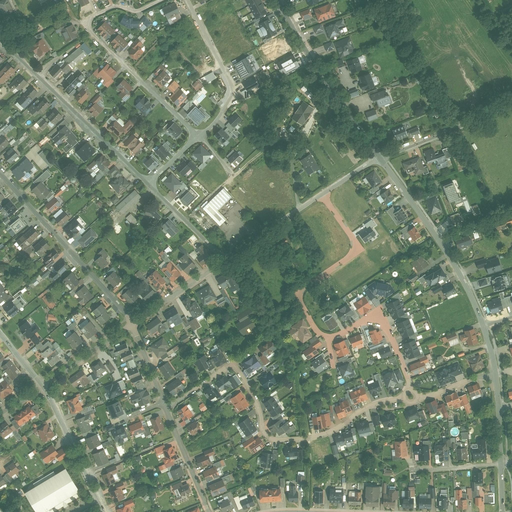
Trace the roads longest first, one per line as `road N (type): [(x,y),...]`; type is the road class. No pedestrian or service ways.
road 1 (residential): [(161,0),(136,11),(109,8),(84,23),(197,136)]
road 2 (residential): [(233,363),(261,427),(278,441),(326,433),(371,404),(409,398)]
road 3 (residential): [(148,184),(0,39)]
road 4 (residential): [(0,173),(131,323)]
road 5 (residential): [(483,325),(439,240),(380,158)]
road 6 (residential): [(328,338),(298,296),(348,257),(353,240),(322,194)]
road 7 (residential): [(380,158),(278,0)]
road 8 (unknown): [(183,220),(231,172),(292,137),(319,102)]
road 9 (residential): [(511,106),(380,158)]
road 10 (residential): [(42,384),(103,511)]
road 11 (residential): [(409,398),(382,321),(328,338)]
